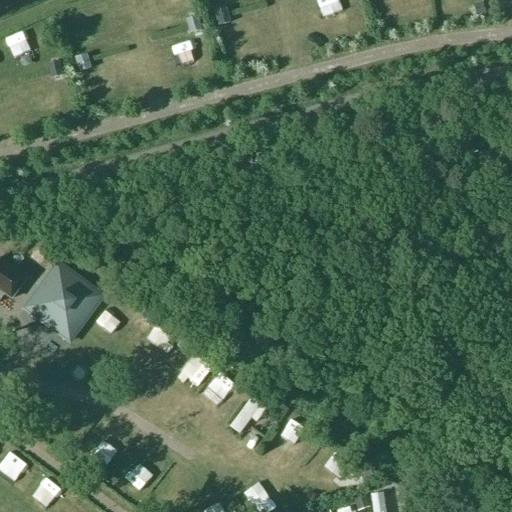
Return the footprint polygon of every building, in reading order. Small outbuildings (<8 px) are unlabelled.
[(450,12),(452,27),(477,23),(475,8),(450,12)] [(388,40),(398,36),(389,12),(379,15),(388,40)] [(70,36),(73,54),(92,51),(89,33),(70,36)] [(51,43),(40,45),(45,64),(55,62),(51,43)] [(93,66),(92,79),(107,80),(107,67),(93,66)] [(123,99),(111,102),(109,93),(86,98),(89,115),(125,107),(123,99)] [(0,299),(4,294),(11,299),(25,280),(0,261),(0,299)] [(103,297),(57,264),(24,309),(70,342),(103,297)] [(154,337),(170,344),(174,335),(157,329),(154,337)] [(223,373),(217,382),(233,392),(239,384),(223,373)] [(244,438),(251,425),(259,430),(270,409),(249,397),(230,430),(244,438)] [(321,468),(338,488),(356,472),(338,452),(321,468)]
